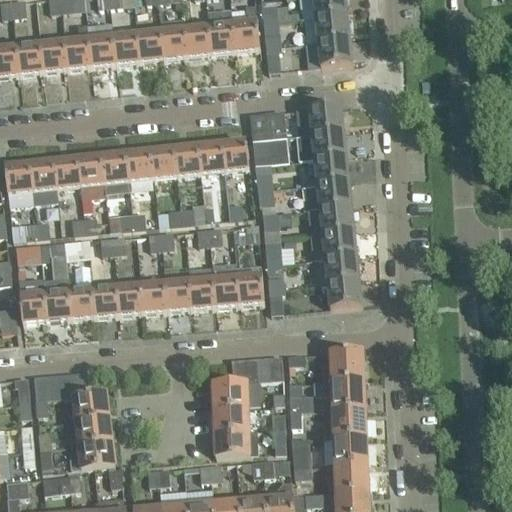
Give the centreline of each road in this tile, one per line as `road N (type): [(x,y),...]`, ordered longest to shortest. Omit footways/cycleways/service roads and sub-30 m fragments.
road 1 (residential): [(0,369),(403,341)]
road 2 (residential): [(0,130),(392,90)]
road 3 (residential): [(474,511),(466,245)]
road 4 (residential): [(403,341),(392,90)]
road 5 (residential): [(466,245),(454,28)]
road 6 (residential): [(410,511),(403,341)]
